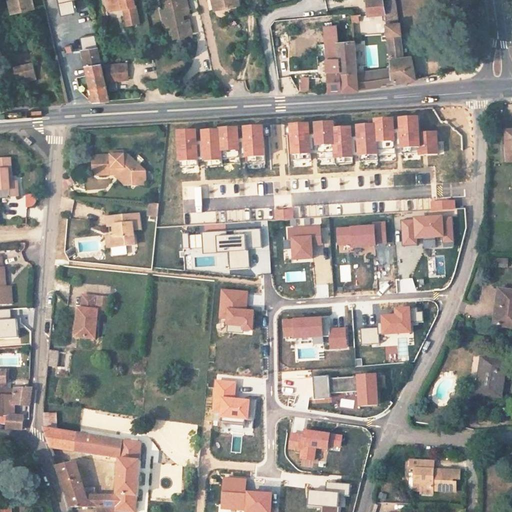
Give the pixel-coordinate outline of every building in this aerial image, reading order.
[(34,5),(32,0),(11,0),(14,9),(34,5)] [(57,0),(61,16),(76,13),(73,0),(57,0)] [(140,23),(134,0),(110,0),(114,12),(124,10),(128,25),(140,23)] [(174,34),(165,0),(162,0),(166,16),(162,20),(165,36),(174,34)] [(192,21),(187,0),(165,0),(174,34),(177,46),(194,43),(191,27),(186,27),(185,22),(192,21)] [(211,0),(215,18),(236,13),(232,0),(211,0)] [(243,12),(240,0),(232,0),(236,13),(243,12)] [(382,14),(380,0),(365,0),(367,15),(382,14)] [(363,14),(351,15),(352,23),(363,22),(363,14)] [(404,53),(398,16),(383,17),(391,70),(394,84),(405,81),(413,78),(410,54),(404,53)] [(359,76),(358,69),(343,71),(340,41),(339,24),(325,25),(330,93),(333,93),(345,92),(360,91),(359,76)] [(83,51),(98,49),(94,34),(79,37),(80,41),(83,51)] [(177,46),(174,34),(165,36),(168,48),(177,46)] [(358,69),(355,40),(340,41),(343,71),(358,69)] [(83,51),(80,41),(63,45),(65,49),(71,48),(73,54),(83,51)] [(102,65),(98,49),(83,51),(94,97),(90,97),(91,103),(111,102),(106,81),(102,65)] [(125,78),(122,61),(102,65),(106,81),(125,78)] [(41,78),(37,62),(16,67),(19,83),(41,78)] [(394,84),(391,70),(359,76),(360,91),(394,84)] [(309,92),(309,78),(299,78),(299,93),(309,92)] [(376,120),(377,125),(359,126),(359,128),(334,129),(334,123),(316,124),(317,125),(310,125),(309,124),(292,125),(294,160),(311,159),(311,154),(310,135),(317,135),(318,154),(318,159),(335,158),(335,159),(353,158),(353,157),(352,137),(359,136),(360,156),(361,161),(378,160),(378,155),(396,154),(396,149),(395,130),(402,130),(403,149),(403,154),(420,153),(420,155),(438,154),(437,132),(420,133),(419,118),(401,119),(401,120),(394,121),(394,119),(376,120)] [(511,153),(511,123),(500,124),(502,154),(511,153)] [(238,130),(238,128),(221,129),(221,130),(211,131),(211,132),(197,133),(197,131),(179,132),(180,167),(198,166),(198,161),(197,142),(204,142),(205,160),(205,162),(223,161),(223,164),(240,163),(240,158),(239,139),(246,139),(247,158),(247,163),(265,162),(263,127),(245,128),(246,129),(238,130)] [(395,130),(396,149),(403,149),(402,130),(395,130)] [(310,135),(311,154),(318,154),(317,135),(310,135)] [(352,137),(353,157),(360,156),(359,136),(352,137)] [(239,139),(240,158),(247,158),(246,139),(239,139)] [(197,142),(198,161),(205,160),(204,142),(197,142)] [(141,169),(127,156),(122,156),(122,152),(109,152),(109,157),(96,157),(92,161),(92,174),(96,177),(114,176),(120,175),(132,186),(142,174),(141,169)] [(16,182),(15,159),(0,159),(0,191),(12,191),(13,191),(13,197),(23,196),(22,182),(16,182)] [(146,185),(145,172),(141,169),(142,174),(132,186),(146,185)] [(132,186),(120,175),(114,176),(124,186),(132,186)] [(455,208),(455,201),(431,202),(432,210),(455,208)] [(293,219),(293,210),(275,211),(276,220),(293,219)] [(143,229),(141,214),(134,215),(136,230),(143,229)] [(136,230),(134,215),(109,217),(111,238),(112,248),(137,246),(136,230)] [(453,217),(401,220),(403,243),(417,242),(417,238),(443,236),(443,241),(455,240),(453,217)] [(339,244),(353,243),(353,247),(376,245),(376,243),(386,243),(385,223),(374,224),(374,227),(338,229),(339,244)] [(290,239),(293,239),(294,260),(313,258),(312,246),(321,245),(320,228),(289,230),(290,239)] [(201,232),(203,253),(217,252),(217,253),(228,253),(230,269),(248,268),(247,249),(249,249),(262,248),(261,229),(201,232)] [(500,259),(500,268),(509,267),(509,258),(500,259)] [(508,324),(511,293),(511,287),(496,285),(491,321),(508,324)] [(220,317),(228,318),(227,324),(244,326),(244,329),(252,330),(254,312),(246,311),(247,292),(222,290),(220,317)] [(95,339),(98,310),(95,310),(96,297),(83,295),(82,309),(79,308),(76,337),(95,339)] [(95,310),(98,310),(107,311),(109,298),(96,297),(95,310)] [(377,323),(378,328),(360,329),(361,345),(380,344),(379,335),(412,333),(411,323),(424,322),(423,312),(417,312),(417,308),(396,309),(397,316),(383,317),(383,323),(377,323)] [(0,338),(17,338),(16,319),(10,319),(10,310),(0,310),(0,338)] [(322,326),(322,319),(284,321),(285,336),(296,336),(296,338),(313,337),(323,337),(330,336),(331,348),(347,347),(345,329),(330,330),(330,325),(322,326)] [(244,326),(227,324),(227,332),(244,334),(244,329),(244,326)] [(323,337),(313,337),(314,345),(323,344),(323,337)] [(59,367),(59,351),(49,351),(49,367),(59,367)] [(501,398),(504,361),(480,357),(475,394),(501,398)] [(376,376),(330,379),(329,376),(313,377),(315,400),(331,399),(331,394),(360,392),(360,406),(378,405),(376,376)] [(235,383),(216,381),(214,411),(222,412),(221,416),(245,418),(245,419),(254,420),(256,401),(234,399),(235,383)] [(22,416),(13,415),(13,406),(29,406),(30,389),(28,389),(5,389),(5,396),(4,415),(7,415),(6,428),(20,429),(21,423),(22,416)] [(45,428),(57,430),(56,414),(45,412),(45,428)] [(245,418),(221,416),(221,423),(245,426),(245,419),(245,418)] [(140,461),(142,443),(124,441),(44,429),(51,448),(121,459),(118,496),(117,507),(116,511),(117,511),(120,511),(136,511),(137,497),(138,497),(141,461),(140,461)] [(307,432),(306,436),(304,436),(291,434),(289,448),(302,450),(301,459),(313,460),(315,448),(328,450),(329,445),(340,447),(342,437),(307,432)] [(86,496),(76,463),(58,467),(73,507),(92,507),(86,496)] [(419,497),(430,497),(430,494),(431,494),(453,494),(453,487),(449,487),(449,484),(456,483),(456,473),(434,474),(435,479),(430,479),(430,465),(408,465),(407,473),(412,474),(412,483),(407,483),(407,495),(419,495),(419,497)] [(248,493),(248,496),(245,495),(246,481),(224,479),(222,507),(246,509),(245,511),(272,511),(273,509),(271,509),(272,495),(248,493)] [(332,483),(331,493),(326,492),(308,491),(308,497),(310,497),(309,505),(324,507),(323,511),(339,511),(341,496),(349,497),(350,485),(332,483)] [(117,507),(118,496),(86,496),(92,507),(98,507),(117,507)]
